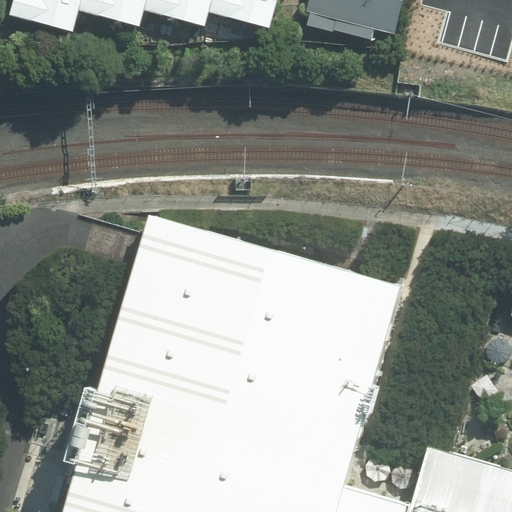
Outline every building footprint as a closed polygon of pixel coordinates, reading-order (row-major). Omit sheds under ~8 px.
[(13,0),(10,13),(71,31),(77,8),(137,25),(142,8),(201,25),(205,12),(264,30),(272,0),(13,0)] [(313,0),(307,25),(372,41),(375,29),(393,33),(401,0),(313,0)] [(414,511),(417,505),(350,486),(405,287),(154,213),(149,234),(146,246),(139,268),(115,354),(70,511),(414,511)] [(486,357),(489,360),(492,363),(497,364),(501,364),(505,363),(509,360),(511,357),(511,353),(511,347),(510,344),(508,341),(504,338),(499,337),(495,338),(491,340),(487,344),(486,348),(485,352),(486,357)] [(511,511),(511,467),(470,456),(455,452),(433,446),(425,474),(417,505),(414,511),(511,511)]
